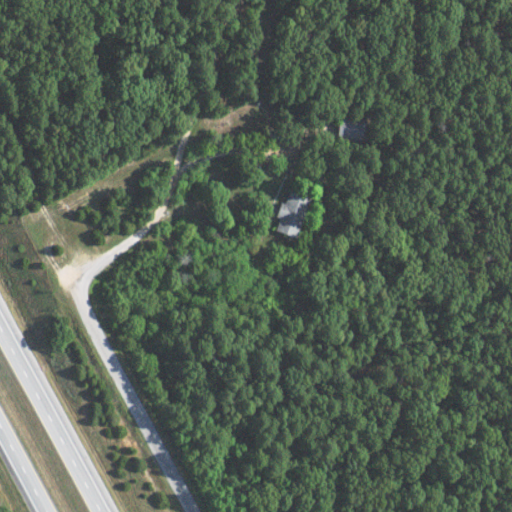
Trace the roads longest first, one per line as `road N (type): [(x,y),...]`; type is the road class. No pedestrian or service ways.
road 1 (residential): [(171,182),(141,236),(97,267),(84,293),(194,511)]
road 2 (trunk): [(92,511),(0,344)]
